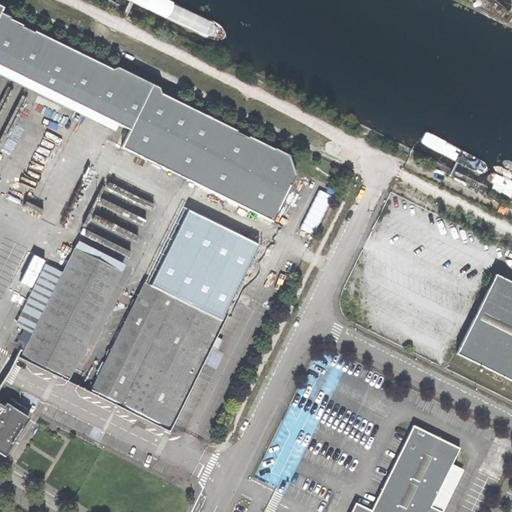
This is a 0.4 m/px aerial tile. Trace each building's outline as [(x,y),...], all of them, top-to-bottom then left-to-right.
[(212,23),(165,0),(127,0),(208,41),(217,42),(224,40),(221,30),(212,23)] [(0,450),(3,452),(11,440),(10,439),(12,435),(15,431),(16,432),(23,420),(0,405),(0,67),(129,130),(120,148),(199,186),(152,283),(146,280),(90,391),(168,429),(209,346),(215,349),(220,339),(213,336),(270,221),(272,223),(277,212),(276,212),(289,185),(290,186),(295,176),(288,156),(274,148),(273,149),(248,137),(247,138),(236,133),(236,131),(217,122),(218,120),(211,116),(210,118),(205,115),(205,114),(198,111),(197,112),(160,94),(158,88),(117,67),(111,70),(85,57),(86,56),(79,52),(78,54),(72,51),(73,49),(66,46),(65,47),(33,32),(32,33),(21,27),(21,26),(8,20),(9,18),(0,13),(0,12),(2,8),(0,7),(0,450)] [(92,230),(99,227),(116,259),(133,250),(126,237),(121,239),(111,219),(103,223),(99,215),(87,221),(92,230)] [(63,253),(70,257),(74,248),(76,245),(69,242),(63,253)] [(21,356),(68,379),(122,272),(74,248),(70,257),(21,356)] [(457,354),(511,380),(511,282),(496,275),(475,317),(457,354)] [(441,511),(431,507),(452,465),(460,449),(414,425),(372,511),(356,503),(351,511),(441,511)] [(442,511),(463,470),(452,465),(431,507),(441,511),(442,511)]
